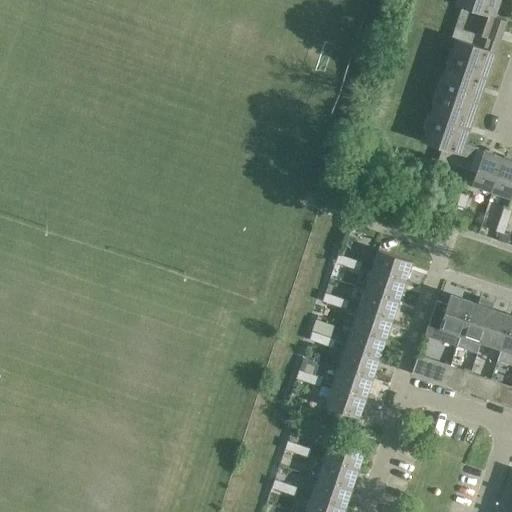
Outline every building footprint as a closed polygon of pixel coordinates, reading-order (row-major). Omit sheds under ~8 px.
[(493,0),(454,0),(453,4),(461,7),(461,6),(489,15),(493,0)] [(454,39),(457,40),(461,29),(454,26),(450,38),(454,39)] [(457,40),(462,42),(466,30),(461,29),(457,40)] [(462,42),(468,43),(472,32),(466,30),(462,42)] [(468,43),(473,45),(477,34),(472,32),(468,43)] [(473,45),(479,47),(483,36),(477,34),(473,45)] [(479,47),(484,49),(488,38),(483,36),(479,47)] [(484,49),(490,51),(494,40),(488,38),(484,49)] [(457,40),(454,39),(446,64),(481,76),(490,51),(484,49),(479,47),(473,45),(468,43),(462,42),(457,40)] [(446,64),(437,90),(473,102),(481,76),(446,64)] [(473,102),(437,90),(428,115),(464,127),(473,102)] [(464,127),(428,115),(420,141),(441,148),(453,152),(456,153),(459,142),(464,127)] [(439,155),(451,159),(453,152),(441,148),(439,155)] [(491,193),(503,159),(482,152),(471,186),(491,193)] [(437,161),(449,165),(451,159),(439,155),(437,161)] [(460,161),(472,165),(474,159),(462,155),(460,161)] [(511,195),(511,161),(503,159),(491,193),(511,199),(511,195)] [(457,168),(469,172),(472,165),(460,161),(457,168)] [(463,209),(467,197),(459,194),(455,206),(463,209)] [(498,221),(506,223),(510,211),(502,209),(498,221)] [(506,223),(498,221),(494,232),(502,235),(506,223)] [(370,271),(404,282),(411,262),(377,250),(370,271)] [(345,267),(348,259),(336,255),(333,263),(345,267)] [(348,259),(345,267),(357,271),(360,263),(348,259)] [(404,282),(370,271),(363,290),(397,302),(404,282)] [(397,302),(363,290),(357,310),(391,321),(397,302)] [(332,305),(335,297),(323,293),(321,301),(332,305)] [(435,303),(423,337),(454,348),(459,334),(471,302),(449,295),(445,307),(435,303)] [(335,297),(332,305),(344,309),(347,301),(335,297)] [(459,334),(454,348),(476,355),(480,342),(491,310),(493,304),(480,300),(478,305),(471,302),(459,334)] [(320,308),(316,317),(325,320),(328,311),(320,308)] [(391,321),(357,310),(350,329),(384,340),(391,321)] [(491,310),(480,342),(500,348),(511,316),(491,310)] [(500,348),(497,356),(496,360),(511,365),(511,316),(500,348)] [(350,329),(344,348),(378,360),(384,340),(350,329)] [(319,344),(322,336),(310,332),(308,340),(319,344)] [(322,336),(319,344),(331,348),(334,340),(322,336)] [(378,360),(344,348),(337,368),(371,379),(378,360)] [(451,376),(454,366),(443,363),(439,372),(451,376)] [(469,372),(454,366),(451,376),(439,372),(436,382),(447,386),(462,391),(469,372)] [(337,368),(331,387),(364,398),(371,379),(337,368)] [(306,383),(309,375),(297,371),(295,379),(306,383)] [(469,372),(462,391),(477,396),(480,387),(491,391),(494,381),(484,378),(469,372)] [(309,375),(306,383),(318,387),(321,379),(309,375)] [(364,398),(331,387),(324,407),(358,419),(364,398)] [(488,400),(491,391),(480,387),(477,396),(488,400)] [(511,387),(509,387),(503,405),(511,408),(511,387)] [(324,459),(357,470),(364,450),(330,439),(324,459)] [(295,454),(298,446),(286,442),(283,450),(295,454)] [(309,450),(298,446),(295,454),(307,458),(309,450)] [(324,459),(317,478),(350,490),(357,470),(324,459)] [(350,490),(317,478),(310,498),(344,509),(350,490)] [(282,493),(285,484),(273,481),(270,489),(282,493)] [(296,488),(285,484),(282,493),(294,497),(296,488)] [(310,498),(305,511),(342,511),(344,509),(310,498)]
